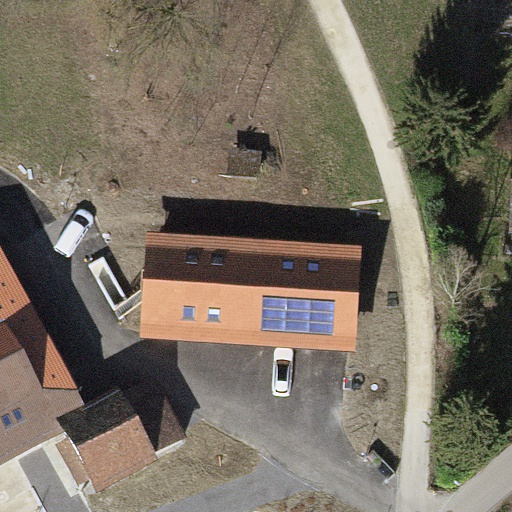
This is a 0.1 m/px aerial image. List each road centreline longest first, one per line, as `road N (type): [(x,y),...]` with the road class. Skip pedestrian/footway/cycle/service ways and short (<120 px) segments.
road 1 (track): [(329,0),(396,161),(423,333),(410,511)]
road 2 (track): [(0,197),(62,245),(118,355),(393,511)]
